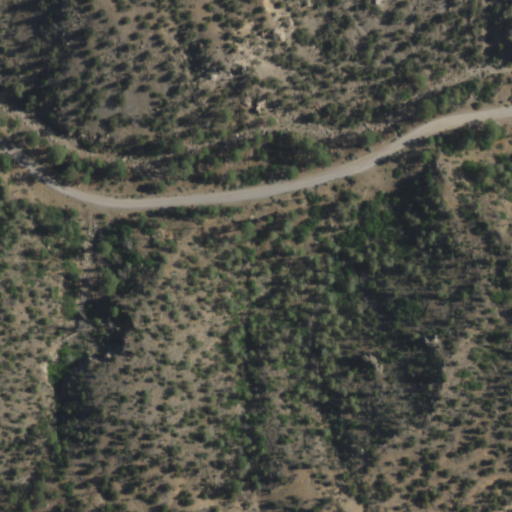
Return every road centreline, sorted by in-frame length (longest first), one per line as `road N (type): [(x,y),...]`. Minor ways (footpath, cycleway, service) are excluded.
road 1 (residential): [(107,199),(261,190),(359,165),(466,115),(511,108)]
road 2 (residential): [(0,147),(60,192),(107,199)]
